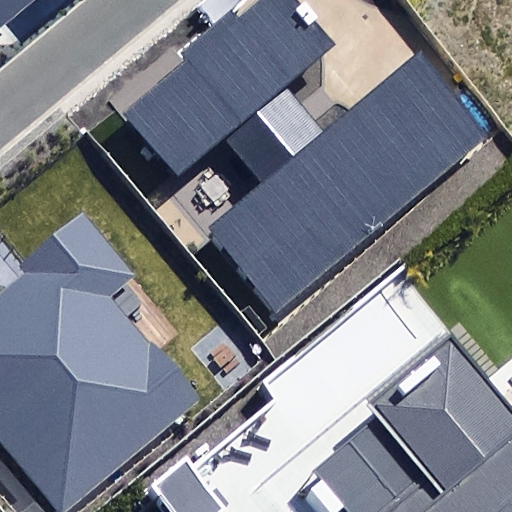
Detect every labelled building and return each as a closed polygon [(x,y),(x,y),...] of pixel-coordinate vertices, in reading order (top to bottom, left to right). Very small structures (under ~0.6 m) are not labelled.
[(0,0),(0,27),(32,0),(0,0)] [(207,229),(274,308),(487,132),(423,54),(323,137),(281,86),(332,44),(295,0),(259,0),(237,18),(231,10),(180,52),(188,61),(124,113),(177,176),(224,137),(263,183),(207,229)] [(0,440),(58,511),(64,511),(202,400),(153,341),(148,346),(109,298),(134,277),(83,214),(21,265),(28,273),(0,295),(0,440)] [(352,417),(364,431),(291,495),(305,511),(511,511),(511,359),(483,384),(442,338),(352,417)] [(217,511),(174,463),(133,498),(145,511),(217,511)] [(262,511),(254,502),(241,511),(262,511)]
